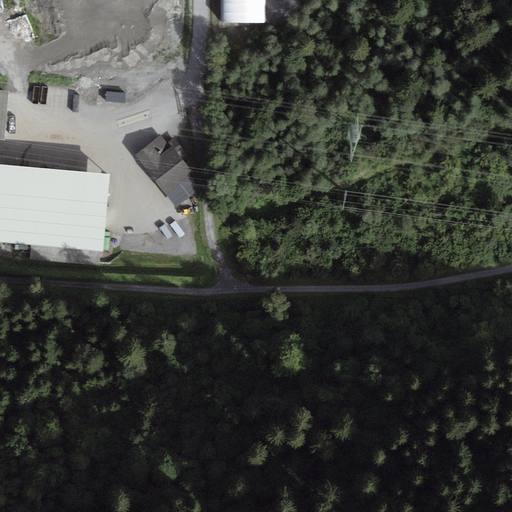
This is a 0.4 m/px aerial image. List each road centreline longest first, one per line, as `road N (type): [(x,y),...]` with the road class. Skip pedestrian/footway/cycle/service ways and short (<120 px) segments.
road 1 (track): [(0,274),(229,288),(359,285),(511,268)]
road 2 (track): [(229,288),(213,247),(199,0)]
road 3 (unknown): [(198,80),(139,149),(120,215),(89,235),(88,251)]
